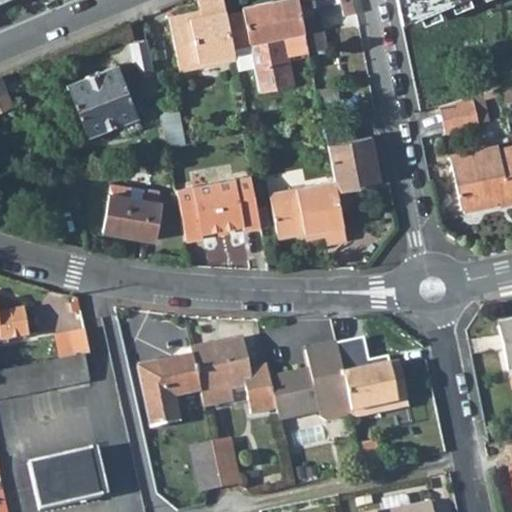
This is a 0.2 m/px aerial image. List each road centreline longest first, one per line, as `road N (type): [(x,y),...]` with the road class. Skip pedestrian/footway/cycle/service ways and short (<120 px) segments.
road 1 (residential): [(432,291),(174,289),(80,273),(0,242)]
road 2 (residential): [(375,0),(432,291)]
road 3 (residential): [(231,511),(468,461)]
road 4 (residential): [(432,291),(468,461)]
